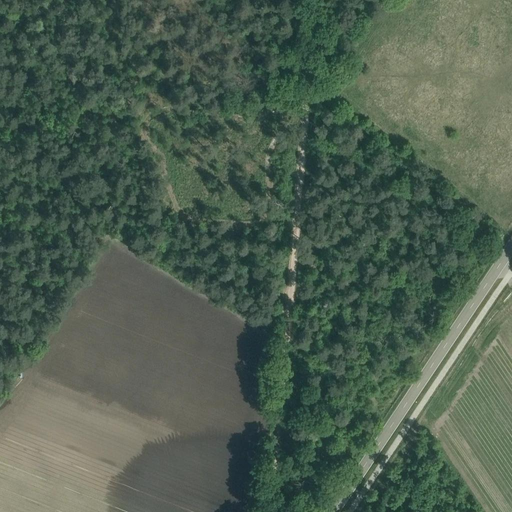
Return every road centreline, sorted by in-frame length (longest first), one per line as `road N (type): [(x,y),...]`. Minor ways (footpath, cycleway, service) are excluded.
road 1 (track): [(317,0),(275,511)]
road 2 (track): [(288,342),(109,234),(0,253)]
road 3 (secondary): [(335,511),(511,252)]
